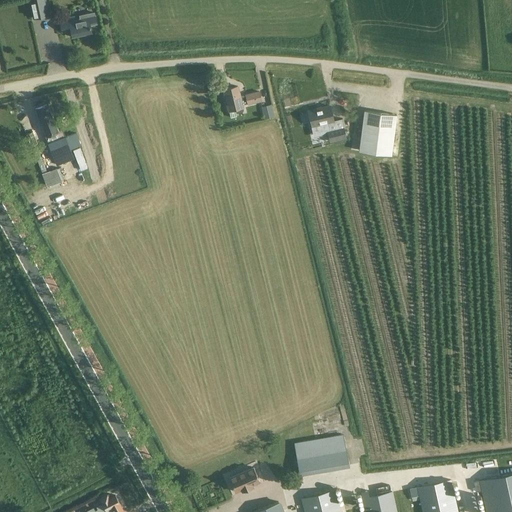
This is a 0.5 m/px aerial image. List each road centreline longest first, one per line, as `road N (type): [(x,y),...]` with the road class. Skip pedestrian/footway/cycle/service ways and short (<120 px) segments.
road 1 (residential): [(511,86),(262,60),(189,61),(0,89)]
road 2 (tertiary): [(163,511),(0,214)]
road 3 (unknown): [(200,511),(289,479),(298,511)]
